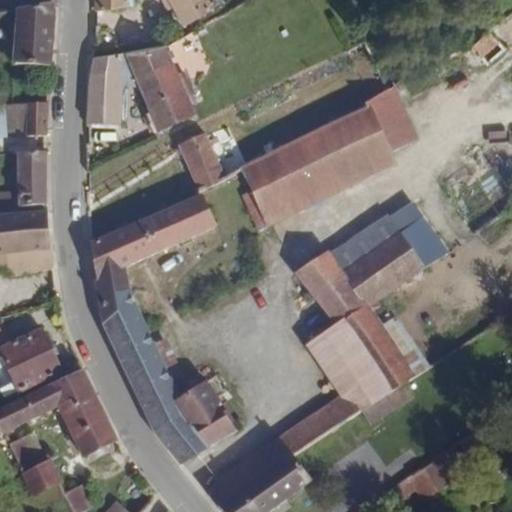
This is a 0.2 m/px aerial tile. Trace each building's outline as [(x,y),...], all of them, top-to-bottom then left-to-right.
[(131,0),(95,0),(95,10),(131,3),(131,0)] [(214,5),(211,0),(174,0),(185,20),(214,5)] [(52,65),(53,28),(54,4),(18,9),(15,63),(52,65)] [(291,36),(287,28),(279,33),(283,40),(291,36)] [(185,91),(166,46),(97,58),(92,58),(89,72),(87,124),(91,124),(119,126),(121,84),(136,79),(148,107),(185,91)] [(416,133),(394,86),(388,89),(367,100),(368,104),(348,117),(250,164),(240,169),(263,212),(271,229),(399,163),(390,147),(416,133)] [(159,132),(197,116),(185,91),(148,107),(159,132)] [(27,102),(6,103),(8,138),(27,135),(27,102)] [(48,134),(49,102),(27,102),(27,135),(44,134),(48,134)] [(222,172),(212,149),(205,134),(179,146),(195,183),(222,172)] [(244,162),(234,139),(212,149),(222,172),(235,166),(244,162)] [(48,203),(48,150),(44,150),(18,152),(19,205),(46,203),(48,203)] [(143,411),(158,433),(181,464),(238,432),(206,379),(184,377),(175,381),(132,294),(127,267),(217,228),(201,193),(127,225),(125,219),(113,224),(115,230),(89,241),(94,285),(100,320),(108,340),(117,359),(143,411)] [(402,280),(449,250),(414,201),(333,255),(369,302),(402,280)] [(50,271),(46,209),(0,212),(0,265),(10,276),(50,271)] [(298,273),(336,324),(387,396),(404,384),(432,366),(410,334),(397,342),(395,339),(391,334),(401,327),(385,304),(375,310),(369,302),(333,255),(330,250),(298,273)] [(340,395),(219,479),(235,498),(292,459),(361,413),(387,396),(336,324),(305,346),(340,395)] [(46,337),(3,353),(21,396),(63,379),(46,337)] [(98,399),(87,374),(0,410),(0,412),(8,432),(63,408),(66,414),(98,399)] [(371,425),(414,397),(404,384),(387,396),(361,413),(371,425)] [(119,444),(98,399),(66,414),(88,460),(119,444)] [(224,511),(271,511),(311,485),(292,459),(235,498),(220,507),(224,511)] [(60,482),(50,461),(26,471),(36,494),(60,482)] [(445,479),(433,462),(397,486),(410,502),(426,492),(445,479)] [(235,498),(219,479),(210,493),(220,507),(235,498)] [(79,511),(90,505),(76,484),(65,490),(78,511),(79,511)] [(135,511),(123,501),(112,511),(135,511)]
